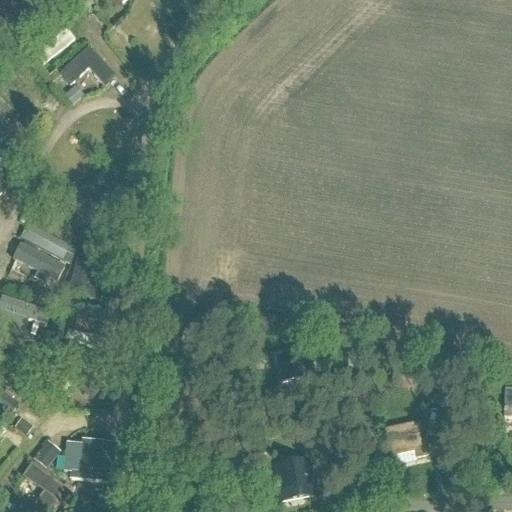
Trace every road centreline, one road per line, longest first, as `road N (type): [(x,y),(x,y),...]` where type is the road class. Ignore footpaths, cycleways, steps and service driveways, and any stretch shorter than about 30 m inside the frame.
road 1 (track): [(118,495),(143,108),(151,69),(216,0)]
road 2 (track): [(123,416),(52,422),(0,482)]
